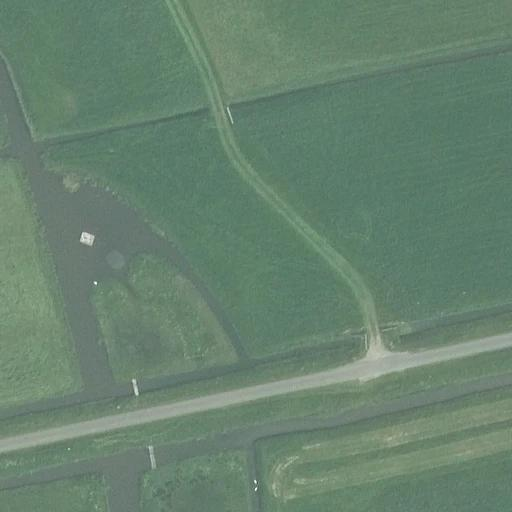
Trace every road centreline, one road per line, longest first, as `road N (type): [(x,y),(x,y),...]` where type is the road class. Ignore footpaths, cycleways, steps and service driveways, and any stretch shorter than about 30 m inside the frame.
road 1 (unclassified): [(0,446),(511,340)]
road 2 (track): [(175,0),(213,91),(224,141),(361,300),(381,367)]
